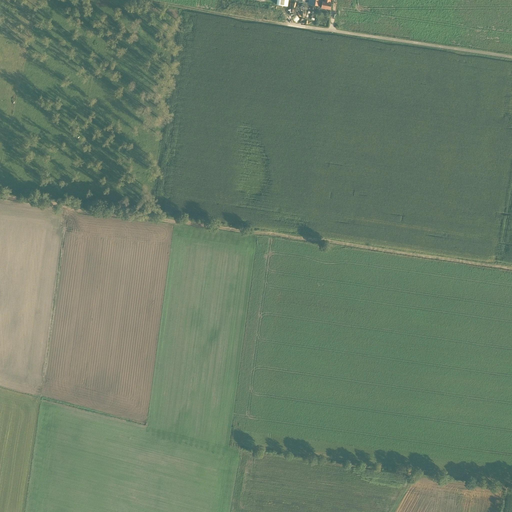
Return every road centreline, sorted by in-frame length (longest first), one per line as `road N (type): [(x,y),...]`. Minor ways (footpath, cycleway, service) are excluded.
road 1 (track): [(0,196),(511,268)]
road 2 (unclassified): [(511,55),(308,26)]
road 3 (track): [(66,207),(41,394)]
